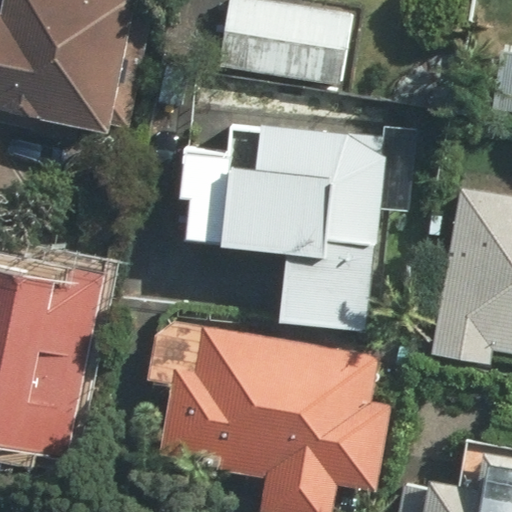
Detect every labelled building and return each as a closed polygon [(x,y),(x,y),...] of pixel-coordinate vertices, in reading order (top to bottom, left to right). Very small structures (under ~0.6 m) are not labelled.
[(0,6),(0,114),(116,133),(136,0),(5,0),(4,7),(0,6)] [(325,0),(228,0),(221,74),(342,86),(351,3),(325,0)] [(511,46),(495,44),(484,118),(511,122),(511,46)] [(424,131),(230,123),(229,158),(181,156),(178,241),(224,243),(224,256),(285,258),(282,320),(366,323),(369,252),(386,253),(389,174),(422,175),(424,131)] [(511,192),(460,185),(438,359),(511,368),(511,192)] [(109,272),(0,251),(0,441),(74,455),(109,272)] [(387,353),(206,325),(197,379),(177,376),(165,455),(268,471),(262,511),(333,511),(338,483),(376,489),(389,399),(380,397),(387,353)] [(406,487),(403,511),(511,511),(511,455),(474,452),(471,492),(406,487)]
